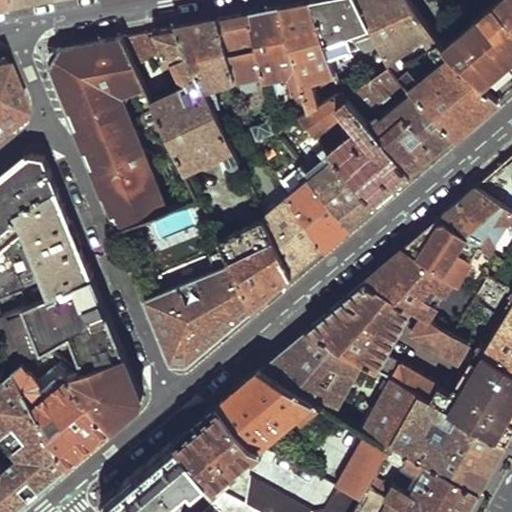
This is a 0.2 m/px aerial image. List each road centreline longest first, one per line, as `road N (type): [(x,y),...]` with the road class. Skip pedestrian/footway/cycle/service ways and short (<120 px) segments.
road 1 (residential): [(511,111),(174,396)]
road 2 (residential): [(174,396),(70,150),(47,121)]
road 3 (residential): [(174,396),(64,494)]
road 4 (tertiary): [(18,24),(158,0)]
